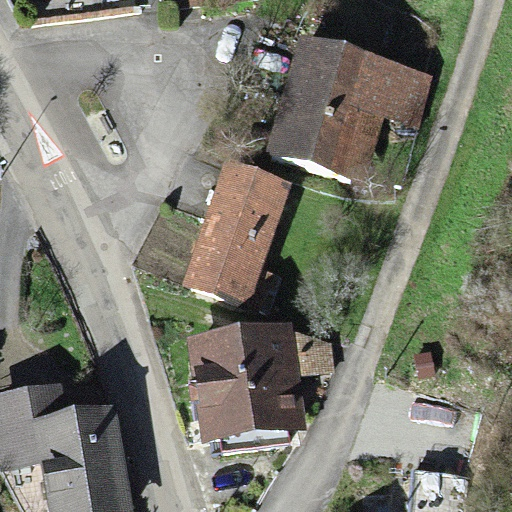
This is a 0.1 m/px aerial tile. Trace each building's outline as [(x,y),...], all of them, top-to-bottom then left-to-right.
[(290,46),(258,156),(347,182),(366,115),(393,123),(406,80),(290,46)] [(214,167),(174,280),(235,301),(275,189),(214,167)] [(282,427),(270,331),(179,342),(191,437),(282,427)] [(117,511),(99,409),(15,424),(12,410),(0,412),(0,457),(1,465),(26,461),(35,511),(117,511)] [(436,511),(438,478),(371,476),(369,511),(436,511)]
